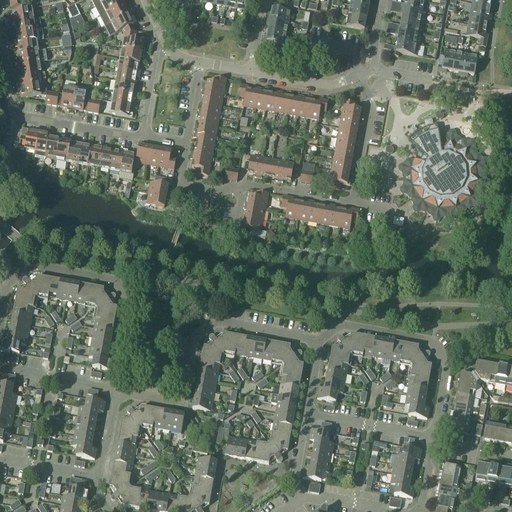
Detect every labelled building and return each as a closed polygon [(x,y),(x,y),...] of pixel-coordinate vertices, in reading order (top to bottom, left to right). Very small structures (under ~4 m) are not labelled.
[(90,0),(95,9),(96,9),(113,0),(90,0)] [(113,0),(96,9),(95,9),(100,19),(123,7),(120,1),(121,0),(113,0)] [(226,0),(215,0),(214,6),(225,8),(226,0)] [(237,0),(226,0),(225,8),(236,10),(237,0)] [(237,0),(236,10),(247,12),(248,0),(237,0)] [(369,6),(369,0),(351,0),(350,7),(368,10),(369,6)] [(473,0),(472,6),(490,9),(491,0),(473,0)] [(422,14),(423,7),(424,7),(425,4),(406,1),(404,11),(422,14)] [(61,5),(54,6),(55,14),(63,13),(61,5)] [(488,20),(490,9),(472,6),(471,12),(470,16),(488,20)] [(130,16),(129,12),(127,13),(123,7),(100,19),(104,28),(130,16)] [(350,7),(349,12),(348,18),(366,21),(367,14),(368,12),(368,10),(350,7)] [(34,20),(32,10),(12,13),(13,21),(11,21),(11,25),(36,21),(36,19),(34,20)] [(272,11),(272,12),(271,18),(270,22),(288,25),(290,14),(286,13),(282,12),(272,11)] [(404,11),(402,22),(423,26),(424,15),(422,14),(404,11)] [(132,19),(130,16),(104,28),(110,39),(122,32),(124,36),(137,34),(130,20),(132,19)] [(468,27),(486,30),(488,20),(470,16),(468,27)] [(361,31),(361,35),(366,36),(367,32),(364,31),(365,27),(366,21),(348,18),(347,28),(346,29),(361,31)] [(15,35),(41,31),(40,20),(36,21),(11,25),(12,28),(14,28),(15,35)] [(270,26),(268,32),(286,36),(288,25),(270,22),(270,26)] [(402,22),(400,33),(421,36),(423,26),(402,22)] [(468,27),(466,38),(481,41),(480,48),(485,49),(487,41),(484,41),(486,30),(468,27)] [(41,31),(15,35),(16,42),(14,43),(15,46),(40,42),(43,42),(41,31)] [(269,44),(284,47),(286,36),(268,32),(267,39),(266,43),(263,42),(263,47),(266,47),(269,48),(269,44)] [(400,33),(398,43),(419,47),(421,36),(400,33)] [(145,50),(142,50),(143,44),(136,43),(137,34),(124,36),(121,51),(144,55),(145,50)] [(40,44),(40,42),(15,46),(15,50),(18,49),(19,56),(39,53),(38,44),(40,44)] [(398,43),(396,54),(393,53),(392,58),(398,59),(399,55),(417,58),(419,47),(398,43)] [(453,50),(446,49),(442,68),(438,67),(437,73),(441,74),(442,71),(453,73),(456,55),(452,55),(453,50)] [(144,55),(121,51),(119,62),(140,65),(141,60),(143,60),(144,55)] [(45,52),(39,53),(19,56),(20,64),(17,64),(18,68),(43,64),(47,63),(45,52)] [(466,57),(456,55),(453,73),(463,75),(466,57)] [(477,59),(466,57),(463,75),(474,77),(477,59)] [(119,62),(117,72),(140,76),(141,73),(138,73),(140,65),(119,62)] [(21,71),(22,77),(22,78),(38,75),(38,76),(42,75),(41,66),(43,65),(43,64),(18,68),(19,71),(21,71)] [(117,72),(115,83),(136,87),(137,79),(139,80),(140,76),(117,72)] [(18,86),(16,86),(17,90),(45,85),(44,75),(42,75),(38,76),(38,75),(22,78),(22,77),(17,78),(18,86)] [(215,79),(214,85),(207,84),(206,91),(203,91),(202,94),(225,98),(226,97),(223,97),(226,81),(215,79)] [(115,83),(114,94),(136,98),(137,94),(134,94),(136,87),(115,83)] [(21,100),(41,97),(46,98),(47,96),(45,85),(17,90),(17,93),(20,93),(21,100)] [(253,111),(252,113),(254,113),(258,90),(254,90),(254,92),(247,91),(247,88),(241,87),(239,98),(245,99),(243,109),(253,111)] [(59,96),(57,108),(67,110),(66,113),(71,114),(75,91),(64,89),(63,97),(59,96)] [(258,90),(254,113),(255,113),(256,111),(265,113),(268,95),(261,94),(262,91),(258,90)] [(76,114),(76,112),(87,114),(89,103),(85,102),(86,93),(75,91),(71,114),(76,114)] [(268,95),(265,113),(274,114),(274,117),(275,117),(279,94),(276,93),(275,96),(268,95)] [(46,98),(45,106),(51,107),(53,95),(47,94),(47,96),(46,98)] [(114,94),(112,104),(132,108),(133,101),(135,101),(136,98),(114,94)] [(203,105),(221,109),(223,99),(225,100),(225,98),(202,94),(202,98),(205,98),(203,105)] [(286,117),(289,99),(282,97),(283,95),(279,94),(275,117),(276,117),(277,115),(286,117)] [(53,95),(51,107),(57,108),(59,96),(53,95)] [(296,121),(300,98),(297,97),(296,100),(289,99),(286,117),(295,118),(295,121),(296,121)] [(300,98),(296,121),(298,121),(298,119),(307,121),(311,103),(304,101),(304,99),(300,98)] [(326,114),(328,103),(318,101),(318,104),(311,103),(307,121),(317,122),(316,125),(318,125),(320,113),(326,114)] [(89,103),(87,114),(93,115),(95,103),(89,102),(89,103)] [(101,104),(95,103),(93,115),(98,116),(101,104)] [(341,118),(339,118),(339,119),(362,123),(362,120),(359,119),(361,112),(354,111),(355,105),(348,104),(344,103),(341,118)] [(112,104),(109,115),(132,119),(133,116),(130,115),(132,108),(112,104)] [(199,116),(221,120),(222,118),(219,118),(221,109),(203,105),(202,112),(199,112),(199,116)] [(199,127),(217,130),(219,121),(221,121),(221,120),(199,116),(198,119),(201,120),(199,127)] [(341,121),(339,130),(357,133),(358,126),(361,127),(362,123),(339,119),(338,121),(341,121)] [(195,133),(195,137),(218,141),(218,140),(215,139),(217,130),(199,127),(198,134),(195,133)] [(21,138),(19,150),(36,153),(40,131),(36,130),(36,133),(28,131),(23,130),(21,138)] [(356,141),(357,133),(339,130),(337,139),(335,139),(335,140),(358,145),(358,141),(356,141)] [(45,161),(45,160),(46,155),(49,140),(50,140),(51,135),(43,134),(43,132),(40,131),(36,153),(35,159),(45,161)] [(400,166),(398,169),(399,173),(401,174),(402,176),(402,179),(404,181),(403,183),(403,186),(402,188),(400,190),(400,193),(402,196),(405,196),(407,197),(409,199),(411,200),(411,203),(412,205),(413,205),(413,207),(412,210),(414,213),(417,214),(420,213),(421,213),(422,213),(425,214),(427,213),(428,216),(430,217),(431,217),(432,219),(433,222),(435,224),(439,223),(441,220),(442,219),(443,219),(445,219),(447,217),(449,219),(452,218),(453,218),(454,219),(456,222),(460,222),(462,220),(462,216),(463,215),(464,214),(466,213),(466,210),(469,211),(471,209),(472,209),(474,209),(477,210),(480,208),(481,205),(479,202),(479,200),(480,199),(481,197),(480,194),(482,194),(483,191),(484,190),(485,190),(488,189),(490,186),(489,182),(487,181),(486,179),(486,178),(486,176),(484,174),(485,172),(485,169),(486,167),(488,165),(488,162),(486,159),(483,159),(481,158),(479,155),(477,155),(477,152),(475,150),(475,147),(476,145),(474,142),(471,141),(468,142),(466,142),(464,141),(461,142),(460,139),(458,138),(456,136),(456,133),(453,131),(449,132),(448,135),(446,136),(443,136),(441,138),(429,141),(422,132),(412,137),(406,145),(423,159),(421,164),(415,161),(412,162),(409,160),(406,161),(404,165),(403,166),(400,166)] [(218,141),(195,137),(194,140),(197,141),(195,148),(213,151),(215,142),(217,142),(218,141)] [(57,139),(56,141),(50,140),(49,140),(46,155),(45,160),(55,162),(54,164),(56,164),(60,140),(57,139)] [(67,164),(71,144),(63,143),(64,140),(60,140),(56,164),(57,165),(58,162),(67,164)] [(358,145),(335,140),(334,142),(337,142),(335,151),(353,155),(354,148),(357,148),(358,145)] [(77,168),(82,144),(78,143),(78,145),(71,144),(67,164),(76,166),(75,168),(77,168)] [(88,168),(92,148),(85,147),(85,144),(82,144),(77,168),(79,169),(79,166),(88,168)] [(135,168),(136,168),(137,165),(146,167),(150,149),(143,148),(143,145),(139,145),(139,147),(135,168)] [(98,172),(103,148),(99,147),(99,149),(96,149),(92,148),(88,168),(96,169),(97,170),(97,172),(98,172)] [(109,172),(113,152),(106,151),(106,148),(103,148),(98,172),(100,173),(100,170),(109,172)] [(157,172),(161,149),(157,148),(157,151),(150,149),(146,167),(156,169),(155,171),(157,172)] [(213,151),(195,148),(194,155),(191,154),(191,158),(214,162),(214,161),(212,160),(213,151)] [(393,152),(392,149),(389,148),(387,149),(385,152),(386,155),(389,156),(392,155),(393,152)] [(158,169),(174,172),(176,161),(170,160),(171,153),(164,152),(164,149),(161,149),(157,172),(158,172),(158,169)] [(120,176),(124,152),(121,151),(120,153),(113,152),(109,172),(118,174),(118,176),(120,176)] [(333,161),(331,160),(331,162),(354,166),(354,162),(352,162),(353,155),(335,151),(333,161)] [(127,155),(128,152),(124,152),(120,176),(121,177),(122,174),(131,176),(135,156),(127,155)] [(260,160),(251,158),(247,176),(255,177),(254,180),(258,180),(262,157),(261,157),(260,160)] [(269,180),(272,162),(263,160),(263,158),(262,157),(258,180),(261,181),(262,178),(269,180)] [(190,162),(193,162),(191,169),(198,171),(197,176),(208,179),(211,163),(213,164),(214,162),(191,158),(190,162)] [(272,162),(269,180),(276,181),(276,184),(279,184),(283,161),(282,161),(282,163),(272,162)] [(284,164),(285,162),(283,161),(279,184),(283,185),(283,182),(291,184),(294,166),(284,164)] [(354,166),(331,162),(331,163),(333,163),(331,173),(349,176),(350,169),(353,169),(354,166)] [(29,166),(16,163),(15,169),(27,171),(29,166)] [(14,175),(26,177),(27,171),(15,169),(14,175)] [(233,171),(227,170),(225,182),(231,183),(233,171)] [(306,186),(308,174),(302,173),(300,184),(306,186)] [(327,182),(327,183),(329,184),(328,190),(339,192),(340,186),(350,187),(350,184),(348,183),(349,176),(331,173),(329,182),(327,182)] [(167,194),(168,186),(150,183),(149,193),(146,193),(146,194),(169,198),(170,195),(167,194)] [(146,206),(164,209),(166,201),(168,202),(169,198),(146,194),(146,196),(148,197),(146,206)] [(248,206),(245,205),(244,209),(267,213),(268,212),(265,211),(268,196),(257,194),(256,199),(249,198),(248,206)] [(281,210),(287,211),(289,199),(283,198),(281,210)] [(287,211),(285,222),(286,223),(286,220),(296,222),(299,204),(292,203),(293,200),(289,199),(287,211)] [(306,226),(310,203),(307,203),(306,206),(299,204),(296,222),(305,224),(305,226),(306,226)] [(317,226),(321,208),(314,207),(314,204),(310,203),(306,226),(308,227),(308,224),(317,226)] [(328,230),(332,207),(328,207),(328,209),(321,208),(317,226),(327,228),(326,230),(328,230)] [(335,208),(332,207),(328,230),(329,231),(329,228),(339,230),(342,212),(335,211),(335,208)] [(263,223),(265,214),(267,214),(267,213),(244,209),(244,212),(247,213),(245,220),(263,223)] [(342,212),(339,230),(348,232),(347,234),(349,234),(351,223),(357,224),(359,212),(349,211),(349,213),(342,212)] [(263,223),(245,220),(244,227),(241,226),(241,230),(248,232),(247,237),(265,241),(266,234),(261,233),(263,223)] [(35,282),(31,285),(28,281),(23,284),(26,289),(23,291),(21,292),(19,291),(17,291),(15,306),(33,310),(35,300),(38,298),(48,300),(51,281),(36,278),(35,282)] [(51,281),(48,300),(57,301),(61,283),(51,281)] [(61,283),(57,301),(67,303),(70,284),(61,283)] [(76,305),(80,286),(70,284),(67,303),(76,305)] [(80,286),(76,305),(86,306),(89,288),(80,286)] [(95,308),(96,309),(97,311),(96,321),(114,325),(117,309),(113,309),(110,304),(114,301),(111,296),(107,299),(104,296),(103,295),(104,291),(96,289),(89,288),(86,306),(95,308)] [(33,310),(15,306),(13,316),(31,319),(33,310)] [(31,319),(13,316),(11,325),(30,328),(31,319)] [(94,331),(96,331),(112,334),(114,325),(96,321),(94,331)] [(10,334),(28,338),(30,328),(11,325),(10,334)] [(96,331),(94,331),(92,340),(96,340),(111,343),(112,334),(96,331)] [(21,347),(26,348),(28,338),(10,334),(8,343),(8,344),(21,346),(21,347)] [(222,356),(223,355),(235,357),(237,338),(223,335),(222,339),(217,343),(214,338),(209,341),(212,346),(208,349),(204,348),(201,363),(220,366),(222,356)] [(336,350),(332,349),(329,364),(348,367),(349,358),(353,356),(362,357),(365,339),(351,336),(350,340),(347,342),(345,343),(342,339),(338,342),(341,346),(336,350)] [(237,338),(235,357),(244,358),(247,340),(237,338)] [(365,339),(362,357),(372,359),(375,340),(365,339)] [(96,340),(92,340),(91,349),(95,350),(109,352),(111,343),(96,340)] [(253,360),(257,342),(247,340),(244,358),(253,360)] [(381,361),(385,342),(375,340),(372,359),(381,361)] [(19,356),(21,347),(21,346),(8,344),(8,343),(3,342),(1,353),(19,356)] [(262,362),(266,343),(257,342),(253,360),(262,362)] [(385,342),(381,361),(391,362),(394,344),(385,342)] [(272,364),(275,345),(266,343),(262,362),(272,364)] [(394,344),(391,362),(400,364),(404,346),(394,344)] [(303,367),(299,366),(297,363),(296,361),(301,358),(297,353),(293,356),(290,353),(290,352),(290,348),(275,345),(272,364),(283,366),(284,367),(282,378),(301,381),(303,367)] [(428,366),(424,362),(429,359),(426,354),(421,357),(420,355),(418,352),(419,348),(404,346),(400,364),(410,366),(412,369),(410,379),(429,382),(431,367),(428,366)] [(109,352),(95,350),(91,349),(89,359),(94,360),(107,362),(109,352)] [(96,370),(111,373),(113,363),(107,362),(94,360),(92,370),(96,370)] [(220,366),(201,363),(199,373),(218,376),(220,366)] [(348,367),(329,364),(328,373),(346,377),(348,367)] [(477,364),(475,375),(480,383),(495,385),(498,368),(477,364)] [(506,387),(509,370),(498,368),(495,385),(506,387)] [(218,376),(199,373),(198,382),(216,386),(218,376)] [(346,377),(328,373),(326,383),(344,386),(346,377)] [(471,377),(460,375),(456,396),(474,400),(477,385),(473,380),(471,377)] [(280,388),(299,391),(301,381),(282,378),(280,388)] [(408,388),(427,392),(429,382),(410,379),(408,388)] [(196,392),(214,395),(216,386),(198,382),(196,392)] [(344,386),(326,383),(324,392),(337,395),(342,396),(344,386)] [(0,385),(0,395),(12,397),(13,387),(0,385)] [(299,391),(280,388),(279,397),(297,400),(299,391)] [(427,392),(408,388),(407,398),(425,401),(427,392)] [(317,401),(335,405),(337,395),(324,392),(319,391),(317,401)] [(214,395),(196,392),(194,401),(213,404),(214,395)] [(0,395),(0,404),(15,407),(17,398),(12,397),(0,395)] [(474,400),(456,396),(454,407),(472,410),(474,400)] [(297,400),(279,397),(277,407),(295,410),(297,400)] [(425,401),(407,398),(405,408),(410,409),(410,408),(423,410),(424,410),(425,401)] [(96,403),(86,401),(85,410),(85,411),(98,413),(98,414),(103,415),(105,404),(96,403)] [(192,411),(211,414),(213,404),(194,401),(192,411)] [(0,414),(14,417),(15,407),(0,404),(0,414)] [(275,416),(294,419),(295,410),(277,407),(275,416)] [(448,417),(470,421),(472,410),(454,407),(453,414),(449,413),(448,417)] [(427,421),(429,411),(424,410),(423,410),(410,408),(410,409),(408,418),(427,421)] [(85,411),(85,410),(79,409),(78,419),(96,423),(98,414),(98,413),(85,411)] [(139,430),(143,428),(152,430),(155,411),(140,409),(140,412),(135,416),(132,411),(127,414),(130,419),(129,420),(126,422),(122,421),(119,437),(137,440),(139,430)] [(162,432),(165,413),(155,411),(152,430),(162,432)] [(165,413),(162,432),(171,433),(174,415),(165,413)] [(0,424),(12,427),(13,417),(14,417),(0,414),(0,424)] [(181,435),(184,416),(174,415),(171,433),(181,435)] [(202,419),(201,424),(217,427),(218,422),(223,423),(224,417),(218,416),(217,421),(202,419)] [(273,425),(292,429),(294,419),(275,416),(273,425)] [(451,429),(451,433),(466,436),(467,432),(468,432),(470,421),(448,417),(447,421),(452,422),(450,429),(451,429)] [(96,423),(78,419),(76,429),(94,432),(96,425),(96,423)] [(12,427),(0,424),(0,434),(5,435),(5,436),(10,437),(12,427)] [(486,424),(482,442),(490,443),(489,448),(493,448),(497,426),(486,424)] [(272,435),(290,438),(292,429),(273,425),(272,435)] [(221,446),(224,431),(229,432),(230,427),(225,426),(224,431),(219,430),(216,445),(221,446)] [(504,446),(507,428),(497,426),(493,448),(496,449),(497,445),(504,446)] [(188,428),(185,444),(180,443),(179,448),(184,449),(185,444),(190,445),(193,429),(188,428)] [(74,438),(93,441),(94,432),(76,429),(74,438)] [(330,436),(311,432),(309,443),(315,444),(315,443),(328,446),(328,445),(330,436)] [(277,464),(282,460),(279,456),(283,453),(287,453),(290,438),(272,435),(270,444),(266,447),(257,445),(254,463),(269,466),(269,462),(274,459),(277,464)] [(137,440),(119,437),(117,446),(136,449),(137,440)] [(91,451),(91,450),(93,441),(74,438),(72,448),(78,449),(78,448),(91,451)] [(228,440),(227,447),(225,458),(235,460),(238,441),(228,440)] [(244,462),(248,443),(238,441),(235,460),(244,462)] [(248,443),(244,462),(254,463),(257,445),(248,443)] [(313,452),(331,456),(333,446),(328,445),(328,446),(315,443),(315,444),(313,452)] [(136,449),(117,446),(116,455),(134,459),(136,449)] [(94,462),(96,455),(96,451),(91,450),(91,451),(78,448),(78,449),(76,458),(94,462)] [(192,453),(207,456),(208,451),(207,451),(192,448),(192,453),(187,452),(186,457),(191,458),(192,453)] [(414,462),(419,463),(421,453),(403,449),(401,458),(401,459),(414,461),(414,462)] [(331,456),(313,452),(311,462),(330,465),(331,456)] [(134,459),(116,455),(114,465),(132,468),(134,459)] [(401,459),(401,458),(395,457),(394,468),(412,471),(414,462),(414,461),(401,459)] [(206,462),(198,460),(196,470),(215,473),(217,464),(206,462)] [(323,474),(323,475),(328,476),(330,465),(311,462),(310,471),(309,472),(323,474)] [(485,467),(478,466),(475,483),(486,486),(490,463),(486,463),(485,467)] [(496,487),(499,470),(493,468),(494,464),(490,463),(486,486),(496,487)] [(112,474),(131,478),(132,468),(114,465),(112,474)] [(507,489),(511,467),(507,466),(506,471),(499,470),(496,487),(507,489)] [(442,474),(438,473),(437,477),(459,481),(461,470),(444,467),(442,474)] [(140,473),(143,478),(152,472),(149,468),(145,470),(140,473)] [(392,477),(411,480),(412,471),(394,468),(392,477)] [(195,479),(213,483),(215,473),(196,470),(195,479)] [(310,471),(304,470),(302,480),(321,484),(323,475),(323,474),(309,472),(310,471)] [(123,504),(122,508),(137,511),(141,492),(130,490),(129,488),(131,478),(112,474),(109,489),(113,490),(115,493),(116,495),(112,498),(115,502),(120,499),(121,501),(123,504)] [(145,480),(148,485),(152,482),(156,479),(153,474),(145,480)] [(411,480),(392,477),(391,487),(396,488),(396,487),(409,490),(409,489),(411,480)] [(459,481),(437,477),(436,481),(441,481),(440,488),(457,491),(459,481)] [(193,489),(212,492),(213,483),(195,479),(193,489)] [(309,485),(308,491),(308,494),(318,496),(319,496),(319,493),(320,487),(309,485)] [(412,501),(414,490),(409,489),(409,490),(396,487),(396,488),(394,497),(412,501)] [(457,491),(440,488),(438,495),(434,494),(433,497),(455,501),(457,491)] [(205,507),(209,508),(212,492),(193,489),(191,498),(188,501),(178,499),(176,511),(201,511),(200,510),(202,509),(205,507)] [(87,503),(89,493),(70,490),(68,499),(68,500),(82,502),(81,502),(87,503)] [(144,511),(146,511),(150,494),(141,492),(137,511),(144,511)] [(156,511),(159,496),(150,494),(146,511),(156,511)] [(159,496),(156,511),(166,511),(169,497),(159,496)] [(169,497),(166,511),(176,511),(178,499),(169,497)] [(436,509),(450,511),(453,511),(455,501),(433,497),(432,502),(437,503),(436,509)] [(61,508),(80,511),(81,502),(82,502),(68,500),(68,499),(63,498),(61,508)] [(401,502),(390,500),(389,505),(389,509),(395,510),(400,511),(400,508),(401,502)] [(461,511),(465,511),(466,511),(468,507),(472,508),(473,503),(469,502),(468,507),(462,506),(461,511)]
